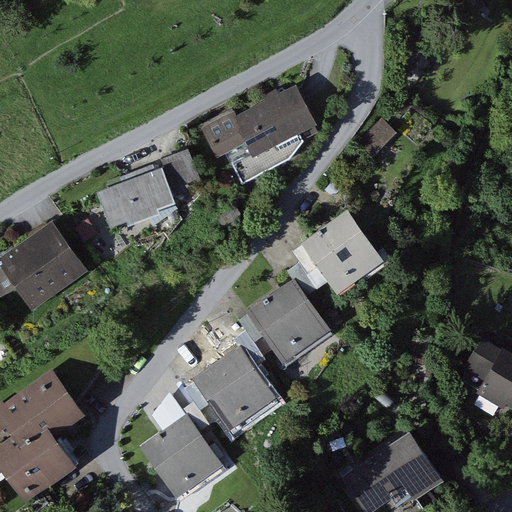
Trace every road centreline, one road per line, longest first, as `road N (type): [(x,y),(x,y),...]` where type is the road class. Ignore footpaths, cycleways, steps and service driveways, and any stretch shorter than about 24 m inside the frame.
road 1 (residential): [(145,511),(114,470),(110,427),(364,108),(372,69),(367,10)]
road 2 (residential): [(0,217),(367,10)]
